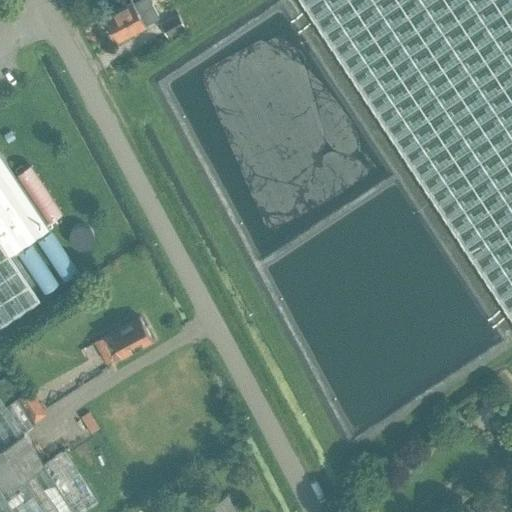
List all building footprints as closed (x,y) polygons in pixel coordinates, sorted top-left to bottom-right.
[(140,0),(134,4),(132,1),(105,16),(117,40),(145,26),(144,24),(159,17),(149,0),(140,0)] [(511,0),(301,0),(511,318),(511,0)] [(178,13),(160,23),(166,35),(185,26),(178,13)] [(0,323),(39,297),(9,252),(49,225),(0,151),(0,323)] [(139,315),(108,332),(109,333),(95,340),(107,363),(120,355),(121,356),(152,339),(139,315)] [(0,511),(79,511),(98,500),(65,449),(44,464),(23,433),(33,426),(31,423),(46,413),(30,387),(17,395),(18,397),(5,406),(0,397),(0,511)] [(488,402),(477,406),(482,417),(493,413),(488,402)] [(89,411),(81,416),(91,432),(100,427),(89,411)] [(236,511),(227,494),(200,509),(202,511),(236,511)]
